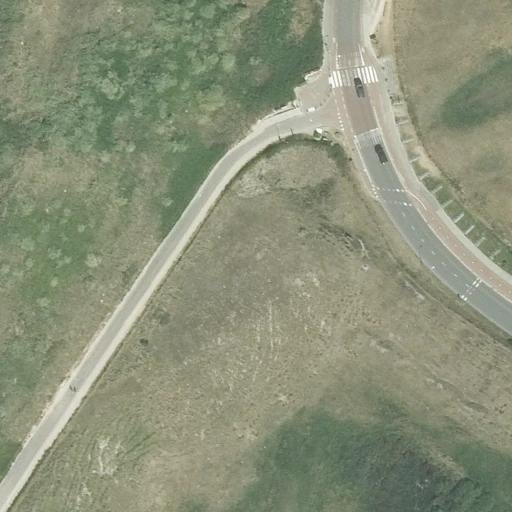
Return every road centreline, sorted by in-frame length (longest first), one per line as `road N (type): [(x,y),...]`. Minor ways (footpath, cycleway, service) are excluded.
road 1 (unclassified): [(312,118),(264,135),(223,166),(0,494)]
road 2 (secondary): [(511,319),(424,243),(388,187),(357,106)]
